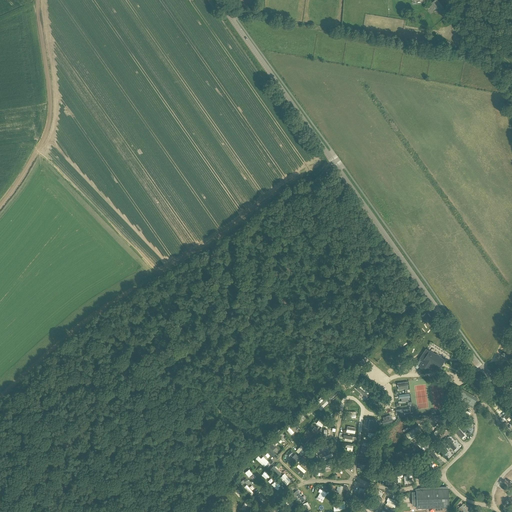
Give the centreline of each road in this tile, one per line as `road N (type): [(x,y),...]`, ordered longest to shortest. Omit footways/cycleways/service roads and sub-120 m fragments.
road 1 (unclassified): [(218,0),(480,366),(511,394)]
road 2 (track): [(0,208),(48,120),(34,0)]
